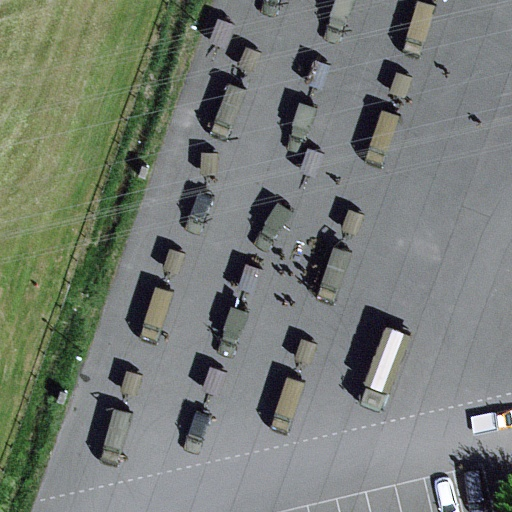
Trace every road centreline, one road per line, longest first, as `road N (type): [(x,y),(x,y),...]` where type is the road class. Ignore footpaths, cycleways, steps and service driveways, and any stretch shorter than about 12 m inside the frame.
road 1 (track): [(112,511),(251,177),(341,0)]
road 2 (track): [(511,426),(135,511)]
